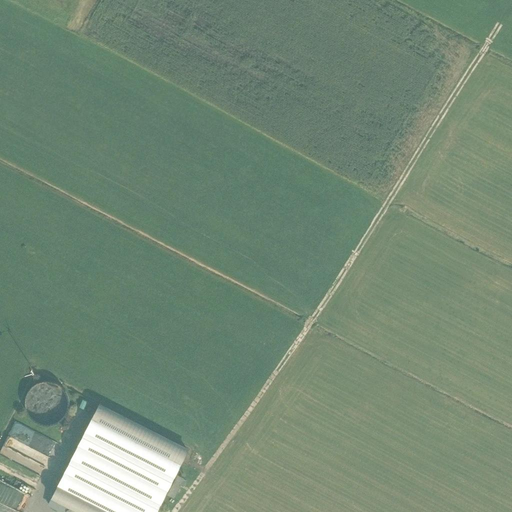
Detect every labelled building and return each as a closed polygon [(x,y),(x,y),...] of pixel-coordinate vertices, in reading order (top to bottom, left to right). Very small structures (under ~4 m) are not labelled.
[(26,395),(32,422),(65,414),(57,379),(36,385),(36,387),(28,389),(29,394),(26,395)] [(155,511),(187,450),(99,405),(48,505),(61,511),(65,511),(68,507),(78,511),(155,511)] [(15,421),(10,431),(15,434),(20,424),(15,421)] [(2,442),(23,452),(27,444),(6,434),(2,442)] [(0,450),(0,453),(41,473),(44,465),(3,445),(0,450)]
